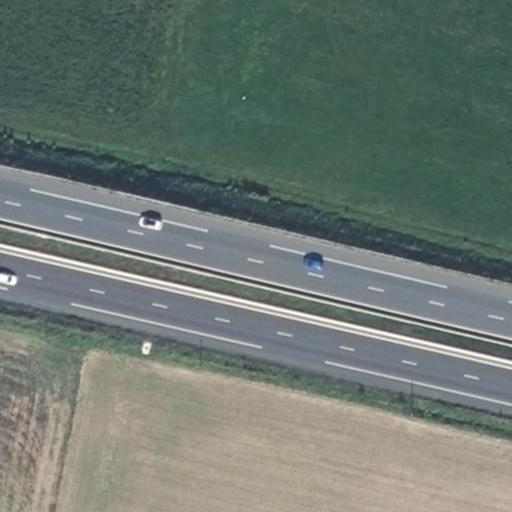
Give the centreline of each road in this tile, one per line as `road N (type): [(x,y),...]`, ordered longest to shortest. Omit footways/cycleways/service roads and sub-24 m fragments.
road 1 (trunk): [(511,319),(0,200)]
road 2 (trunk): [(0,268),(511,386)]
